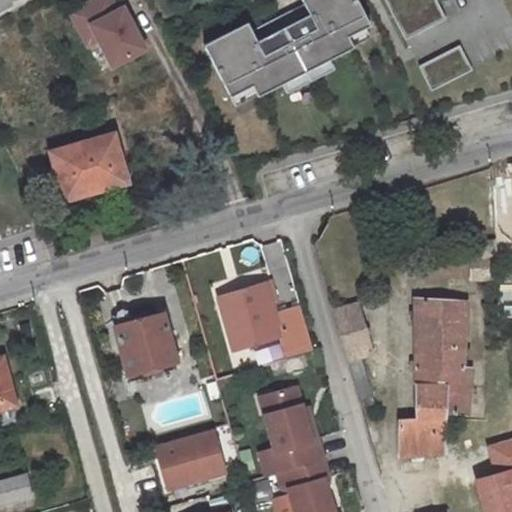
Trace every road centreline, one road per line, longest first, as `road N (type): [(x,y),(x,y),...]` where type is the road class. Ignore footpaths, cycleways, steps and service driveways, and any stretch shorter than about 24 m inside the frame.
road 1 (residential): [(288,203),(380,511)]
road 2 (residential): [(0,285),(288,203)]
road 3 (residential): [(288,203),(511,136)]
